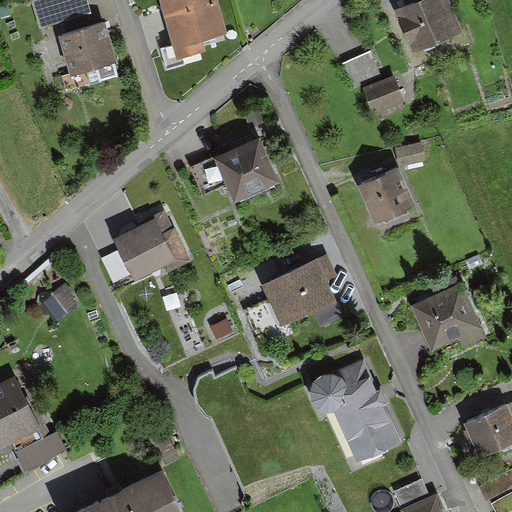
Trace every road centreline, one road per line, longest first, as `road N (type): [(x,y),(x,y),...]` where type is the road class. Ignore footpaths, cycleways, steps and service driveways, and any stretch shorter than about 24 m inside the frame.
road 1 (residential): [(467,511),(257,58)]
road 2 (residential): [(0,274),(174,128)]
road 3 (residential): [(174,128),(150,88),(122,0)]
